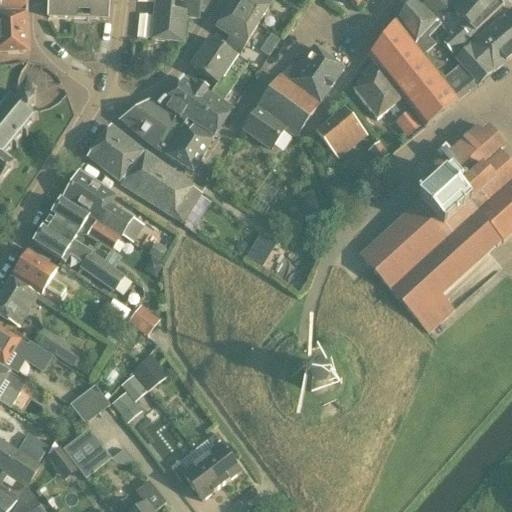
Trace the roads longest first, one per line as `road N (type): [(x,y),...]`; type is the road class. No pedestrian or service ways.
road 1 (residential): [(0,256),(100,94)]
road 2 (residential): [(36,0),(39,44),(100,94)]
